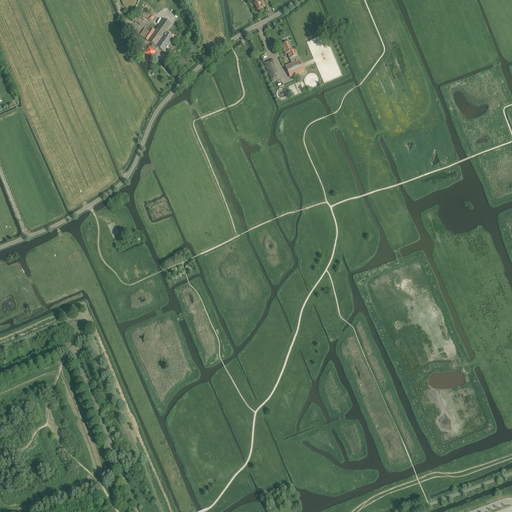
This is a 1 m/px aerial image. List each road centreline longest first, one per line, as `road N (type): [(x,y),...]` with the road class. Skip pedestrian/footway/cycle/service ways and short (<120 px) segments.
road 1 (unclassified): [(0,248),(56,225),(121,183),(168,97),(231,41),(299,0)]
road 2 (unknown): [(163,511),(82,322),(0,351)]
